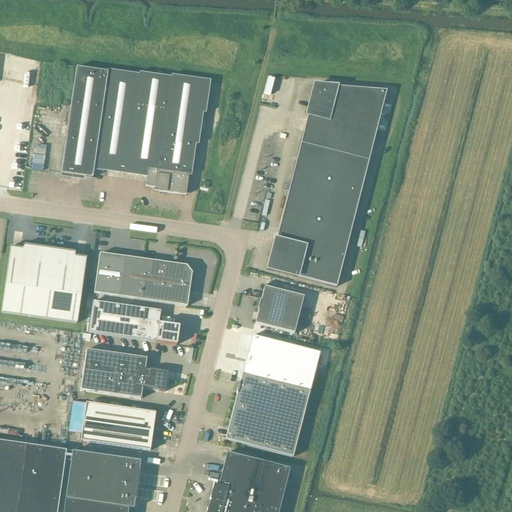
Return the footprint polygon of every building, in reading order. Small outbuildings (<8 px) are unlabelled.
[(154,192),(161,192),(185,196),(188,176),(191,177),(195,145),(198,145),(202,114),(205,114),(210,82),(171,76),(170,78),(139,73),(138,75),(76,66),(60,178),(68,179),(68,175),(91,179),(93,171),(103,172),(104,168),(147,174),(145,187),(155,189),(154,192)] [(300,144),(368,161),(386,91),(314,86),(306,115),(307,116),(300,144)] [(336,287),(368,161),(300,144),(276,241),(275,240),(267,270),(336,287)] [(30,169),(42,169),(43,154),(31,154),(30,169)] [(10,247),(1,313),(77,324),(86,258),(74,256),(75,252),(53,249),(51,247),(47,246),(45,248),(22,245),(22,249),(10,247)] [(186,267),(123,258),(99,254),(93,294),(186,307),(191,273),(186,267)] [(264,288),(260,301),(259,301),(257,311),(258,311),(254,324),(294,334),(303,298),(264,288)] [(158,324),(160,312),(92,302),(88,333),(155,343),(176,346),(178,327),(158,324)] [(146,359),(86,351),(80,391),(140,400),(142,388),(146,389),(146,390),(164,393),(167,373),(149,370),(149,371),(144,370),(146,359)] [(241,375),(224,441),(292,458),(309,392),(241,375)] [(81,434),(80,442),(149,452),(155,414),(85,404),(74,402),(70,433),(81,434)] [(65,452),(0,442),(0,511),(56,511),(64,461),(65,452)] [(64,461),(70,462),(62,511),(127,511),(128,509),(133,510),(134,500),(135,500),(139,472),(138,472),(140,462),(65,452),(64,461)] [(208,509),(207,508),(205,511),(278,511),(289,470),(226,454),(218,487),(213,485),(209,501),(210,501),(208,509)]
